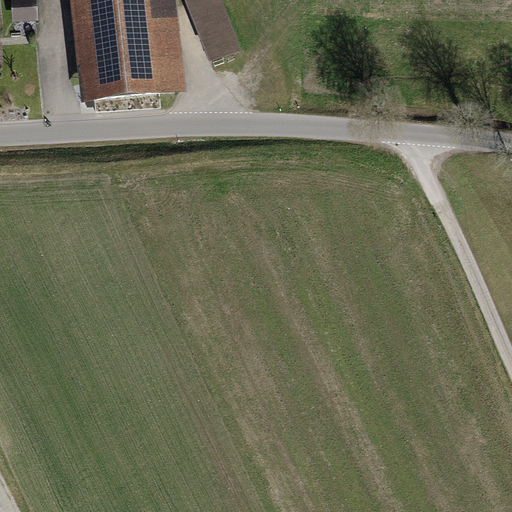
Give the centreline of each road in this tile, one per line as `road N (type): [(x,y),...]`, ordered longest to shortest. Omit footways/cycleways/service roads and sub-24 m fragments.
road 1 (unclassified): [(511,144),(267,124),(0,134)]
road 2 (track): [(511,365),(405,133)]
